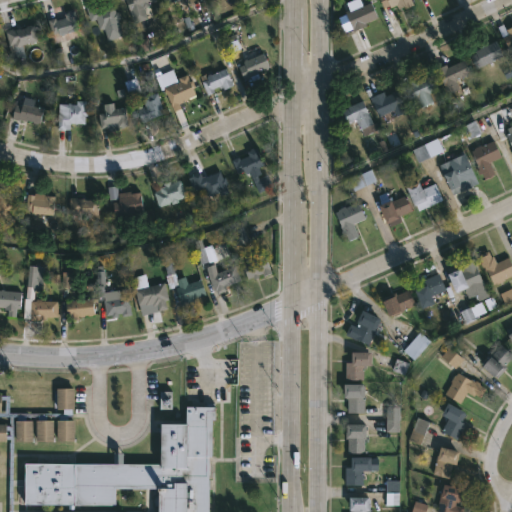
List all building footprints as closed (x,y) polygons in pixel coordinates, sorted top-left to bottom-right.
[(158,0),(149,3),(150,6),(144,8),(147,19),(134,24),(126,0),(158,0)] [(412,0),(414,4),(400,9),(398,5),(391,8),(390,5),(384,8),(380,0),(412,0)] [(372,3),(379,17),(366,23),(368,26),(355,32),(345,12),(350,9),(351,11),(372,2),(372,3)] [(93,3),(95,9),(114,5),(116,13),(119,12),(121,19),(119,20),(121,27),(112,29),(111,26),(100,29),(97,19),(90,21),(85,5),(93,3)] [(76,12),(81,29),(59,36),(58,34),(52,36),(47,21),(56,18),(57,20),(66,18),(66,15),(76,12)] [(506,29),(509,34),(511,32),(511,59),(510,60),(506,52),(509,50),(498,26),(503,23),(506,29)] [(32,25),(32,26),(34,26),(38,42),(10,48),(6,31),(26,28),(26,26),(32,25)] [(496,40),(504,56),(477,69),(471,56),(477,53),(476,51),(482,48),(482,46),(496,40)] [(259,55),(257,47),(243,51),(245,59),(259,55)] [(259,50),(261,54),(268,51),(272,60),(268,61),(271,70),(245,81),(239,67),(245,65),(244,62),(248,60),(246,55),(259,50)] [(465,59),(472,73),(457,81),(461,89),(448,95),(436,69),(447,64),(448,67),(465,59)] [(227,68),(235,86),(224,90),(223,88),(220,89),(219,87),(214,89),(215,92),(207,96),(199,77),(206,74),(207,77),(209,76),(208,75),(227,68)] [(187,74),(196,96),(184,99),(186,106),(174,111),(164,87),(181,81),(180,78),(187,74)] [(432,75),(439,90),(431,93),(435,102),(420,108),(418,103),(412,105),(406,89),(412,86),(409,80),(419,75),(421,80),(432,75)] [(128,96),(139,92),(135,78),(124,82),(128,96)] [(399,91),(408,112),(398,116),(395,109),(379,116),(371,97),(384,92),(386,96),(393,93),(392,92),(399,91)] [(158,93),(165,115),(142,122),(139,114),(137,115),(135,110),(143,106),(145,109),(146,109),(143,98),(145,97),(144,95),(147,95),(148,96),(158,93)] [(86,101),(86,109),(89,109),(88,116),(86,116),(86,124),(70,124),(70,130),(65,130),(65,131),(59,130),(59,104),(71,103),(71,105),(77,105),(77,100),(86,101)] [(363,100),(374,124),(373,125),(378,123),(380,129),(371,134),(368,127),(361,130),(356,120),(346,124),(341,112),(363,100)] [(28,103),(27,104),(44,108),(40,124),(33,123),(33,122),(27,120),(27,122),(12,120),(16,105),(21,106),(22,103),(28,103)] [(114,103),(115,109),(126,107),(128,126),(119,127),(118,123),(108,124),(108,128),(101,128),(99,114),(105,113),(104,104),(114,103)] [(466,139),(479,135),(475,121),(462,125),(466,139)] [(511,124),(502,129),(511,151),(511,124)] [(411,149),(417,163),(443,152),(437,139),(411,149)] [(494,140),(502,157),(490,162),(496,174),(485,179),(483,174),(480,175),(477,170),(478,169),(470,150),(494,140)] [(258,147),(265,165),(260,167),(263,175),(268,173),(273,186),(258,192),(250,172),(246,174),(243,168),(240,170),(241,172),(238,173),(233,160),(240,157),(240,159),(249,155),(247,152),(254,148),(254,149),(258,147)] [(480,183),(470,190),(467,184),(452,192),(443,174),(456,167),(452,159),(465,153),(480,183)] [(375,183),(355,192),(349,179),(372,169),(377,182),(375,183)] [(220,171),(223,178),(226,177),(229,184),(227,185),(230,193),(221,197),(219,193),(209,197),(205,188),(193,193),(187,178),(198,172),(200,172),(202,178),(220,171)] [(180,180),(181,181),(186,197),(179,200),(180,203),(157,208),(152,192),(159,190),(159,187),(164,186),(164,183),(170,181),(171,184),(180,180)] [(420,182),(423,189),(436,183),(444,200),(419,211),(409,187),(420,182)] [(117,200),(116,187),(107,187),(108,200),(117,200)] [(12,204),(10,211),(6,210),(5,213),(0,211),(0,191),(11,195),(9,203),(12,204)] [(132,191),(132,193),(141,192),(144,214),(126,216),(127,221),(115,222),(113,203),(120,202),(119,193),(132,191)] [(35,193),(56,197),(53,216),(37,213),(37,215),(32,214),(33,209),(26,208),(28,195),(35,196),(35,193)] [(386,193),(390,201),(406,195),(413,211),(400,216),(401,219),(389,224),(381,206),(383,205),(378,195),(386,193)] [(77,197),(77,199),(85,200),(99,199),(99,216),(76,216),(76,212),(69,212),(69,197),(77,197)] [(358,202),(366,219),(354,225),(359,236),(348,241),(335,212),(338,211),(338,210),(345,206),(346,208),(358,202)] [(232,246),(247,242),(243,228),(229,232),(232,246)] [(215,261),(212,246),(196,249),(199,264),(215,261)] [(489,251),(492,257),(494,256),(497,262),(509,257),(511,263),(511,276),(494,284),(488,270),(487,271),(485,267),(483,268),(479,256),(489,251)] [(176,273),(178,279),(186,277),(188,284),(201,279),(207,295),(195,300),(196,304),(183,308),(176,288),(179,287),(178,285),(170,289),(165,276),(167,275),(162,254),(169,252),(176,273)] [(265,253),(272,273),(264,276),(263,274),(259,275),(260,277),(249,280),(243,264),(252,260),(253,261),(258,259),(257,257),(265,253)] [(474,258),(484,282),(463,292),(463,291),(458,293),(450,274),(463,269),(463,271),(466,270),(463,263),(474,258)] [(106,280),(105,288),(111,287),(112,291),(120,290),(121,294),(128,293),(131,314),(123,315),(122,313),(118,314),(118,317),(112,318),(112,315),(106,316),(104,302),(97,303),(95,288),(87,289),(85,281),(95,279),(94,271),(97,271),(96,265),(104,264),(106,280)] [(216,265),(218,273),(236,266),(242,281),(226,287),(228,291),(219,295),(218,292),(214,293),(207,268),(216,265)] [(43,274),(41,289),(35,288),(34,300),(25,299),(28,272),(43,274)] [(434,305),(424,310),(416,291),(429,285),(426,279),(439,274),(446,290),(441,293),(445,300),(434,305)] [(147,281),(149,286),(165,283),(169,300),(166,301),(168,309),(159,311),(157,307),(140,311),(135,284),(147,281)] [(499,294),(504,305),(511,301),(511,290),(511,288),(499,294)] [(5,290),(5,291),(22,292),(21,309),(17,309),(16,317),(7,316),(8,310),(4,310),(5,308),(0,307),(0,290),(1,291),(1,289),(5,290)] [(404,311),(392,317),(385,301),(410,290),(416,305),(404,311)] [(44,299),(44,301),(58,301),(58,317),(45,318),(45,320),(31,320),(31,302),(36,301),(36,299),(44,299)] [(93,299),(95,314),(93,316),(79,317),(79,320),(70,321),(69,316),(61,317),(60,302),(70,301),(70,299),(73,299),(73,301),(93,299)] [(474,306),(480,318),(454,330),(447,312),(459,307),(461,312),(474,306)] [(381,323),(370,346),(346,334),(351,324),(359,328),(360,326),(358,325),(365,310),(383,319),(381,323)] [(431,341),(415,360),(404,351),(421,332),(431,341)] [(503,373),(498,379),(483,366),(501,345),(511,354),(511,358),(506,366),(508,367),(503,373)] [(456,369),(463,358),(447,348),(440,359),(456,369)] [(374,353),(374,366),(364,366),(364,380),(346,380),(346,363),(354,363),(354,361),(351,361),(351,354),(354,354),(354,353),(374,353)] [(458,372),(487,388),(482,397),(469,392),(461,404),(445,395),(452,382),(450,381),(454,377),(452,376),(454,374),(456,376),(458,372)] [(0,410),(3,410),(3,397),(0,397),(0,391),(1,391),(1,393),(8,393),(8,410),(62,410),(62,406),(55,406),(55,385),(73,385),(73,406),(71,406),(71,414),(66,414),(66,417),(73,417),(73,439),(55,439),(55,418),(57,418),(57,414),(52,414),(52,438),(34,438),(34,418),(36,418),(36,415),(31,415),(31,439),(14,439),(14,418),(15,418),(15,414),(11,414),(11,511),(6,511),(7,439),(9,439),(9,437),(5,437),(5,438),(0,438),(0,421),(5,421),(5,423),(8,423),(8,421),(8,414),(5,414),(5,415),(0,415),(0,410)] [(366,395),(365,413),(348,413),(349,399),(346,399),(346,385),(366,385),(366,395)] [(466,425),(458,440),(442,432),(449,418),(444,415),(450,404),(468,413),(463,423),(466,425)] [(212,418),(212,455),(208,455),(208,511),(159,511),(159,487),(115,487),(115,503),(23,503),(23,501),(14,501),(14,477),(23,477),(23,462),(113,462),(113,451),(122,451),(122,462),(161,462),(161,423),(187,423),(187,418),(186,418),(186,405),(215,405),(215,418),(212,418)] [(399,433),(387,433),(387,407),(400,407),(399,433)] [(423,444),(422,446),(408,441),(417,418),(430,422),(423,444)] [(365,439),(366,455),(348,455),(348,439),(345,439),(345,426),(369,425),(369,439),(365,439)] [(443,447),(462,452),(459,466),(453,466),(450,479),(433,475),(439,448),(442,449),(443,447)] [(385,477),(380,477),(380,456),(399,456),(399,477),(385,477)] [(374,458),(379,459),(379,470),(373,470),(373,472),(364,472),(364,486),(345,486),(345,467),(350,468),(350,459),(374,458)] [(385,505),(398,505),(399,481),(385,481),(385,505)] [(446,486),(465,490),(462,503),(459,502),(456,506),(464,508),(462,511),(435,511),(442,486),(446,487),(446,486)] [(371,509),(371,511),(351,511),(351,498),(371,498),(371,509)] [(424,511),(427,505),(414,501),(410,511),(424,511)]
